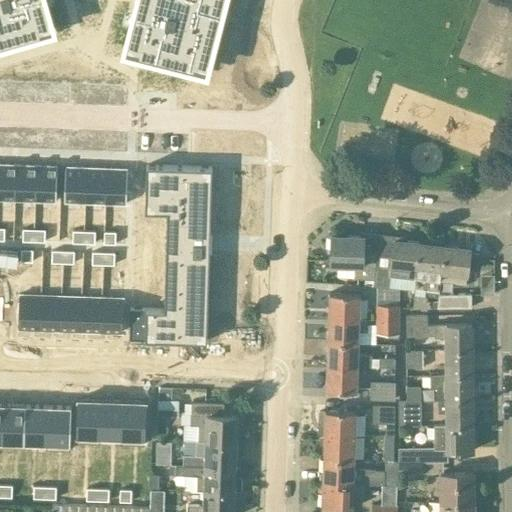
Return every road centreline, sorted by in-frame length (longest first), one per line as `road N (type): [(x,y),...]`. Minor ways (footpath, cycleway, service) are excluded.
road 1 (residential): [(294,124),(0,116)]
road 2 (residential): [(278,372),(0,363)]
road 3 (residential): [(292,191),(508,216)]
road 4 (unclassified): [(278,372),(292,191)]
road 5 (unclassified): [(274,511),(278,372)]
road 6 (unclassified): [(294,124),(284,0)]
road 7 (residential): [(510,336),(508,216)]
